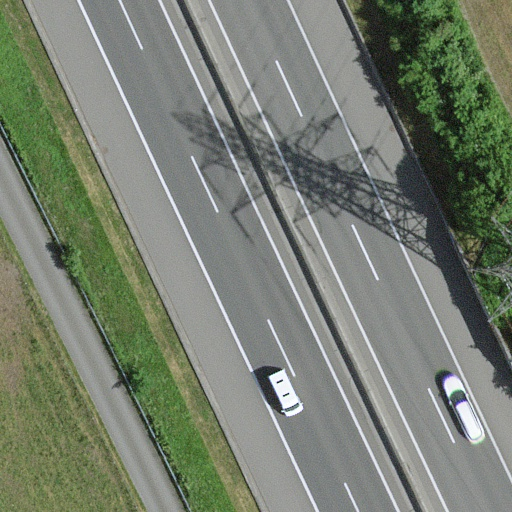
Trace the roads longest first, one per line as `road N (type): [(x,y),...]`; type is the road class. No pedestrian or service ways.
road 1 (motorway): [(487,511),(249,0)]
road 2 (motorway): [(121,0),(359,511)]
road 3 (unclassified): [(0,172),(158,511)]
